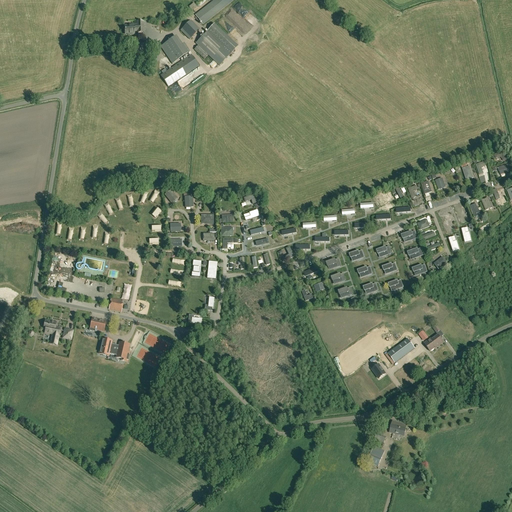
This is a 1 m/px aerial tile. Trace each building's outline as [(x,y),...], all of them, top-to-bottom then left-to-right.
[(203,24),(233,0),(214,0),(195,15),(203,24)] [(261,26),(253,10),(250,12),(249,8),(243,11),(254,30),(261,26)] [(142,32),(142,28),(144,28),(143,21),(137,22),(137,25),(129,25),(129,26),(125,26),(125,34),(130,34),(130,35),(134,35),(134,31),(137,31),(137,33),(142,32)] [(190,39),(198,31),(190,22),(181,30),(190,39)] [(232,40),(215,23),(212,26),(207,32),(196,43),(198,45),(194,50),(204,59),(208,55),(219,65),(230,54),(236,49),(229,43),(232,40)] [(174,38),(161,47),(172,64),(190,52),(184,44),(180,47),(174,38)] [(168,87),(199,66),(192,55),(161,76),(168,87)] [(202,66),(192,73),(196,78),(206,72),(202,66)] [(504,152),(494,155),(496,159),(501,157),(503,161),(507,160),(504,152)] [(484,162),(476,165),(479,175),(483,173),(481,167),(486,166),(484,162)] [(508,164),(498,168),(501,175),(511,171),(508,164)] [(469,166),(462,169),(466,180),(473,178),(469,166)] [(486,174),(481,175),(484,185),(489,183),(493,182),(490,166),(485,167),(486,174)] [(442,179),(435,181),(438,190),(445,187),(442,179)] [(428,181),(421,184),(425,194),(432,192),(428,181)] [(417,186),(408,189),(412,199),(415,197),(413,191),(418,190),(417,186)] [(404,197),(399,187),(395,189),(400,199),(404,197)] [(178,198),(171,190),(164,195),(171,203),(178,198)] [(503,192),(494,196),(498,205),(502,204),(499,198),(504,196),(503,192)] [(378,197),(383,206),(389,203),(385,194),(378,197)] [(254,195),(244,198),(245,202),(251,200),(252,204),(257,203),(254,195)] [(192,196),(185,197),(185,208),(193,207),(192,196)] [(488,198),(482,201),(486,211),(492,208),(488,198)] [(476,204),(469,207),(473,216),(480,213),(476,204)] [(459,209),(457,211),(462,221),(465,219),(459,209)] [(339,212),(335,214),(340,222),(344,219),(339,212)] [(454,224),(450,212),(446,213),(442,214),(446,226),(454,224)] [(201,215),(201,224),(213,224),(214,215),(201,215)] [(427,220),(417,224),(420,231),(430,227),(427,220)] [(468,227),(461,229),(464,240),(470,238),(468,227)] [(221,228),(221,236),(233,236),(233,228),(221,228)] [(408,233),(401,235),(404,243),(417,238),(414,232),(409,234),(408,233)] [(434,232),(422,236),(423,241),(435,237),(434,232)] [(315,238),(315,242),(320,242),(320,243),(329,243),(329,238),(325,238),(325,234),(322,234),(322,238),(315,238)] [(136,235),(127,235),(126,245),(140,246),(140,236),(136,236),(136,235)] [(379,240),(377,237),(374,238),(373,235),(361,239),(364,246),(379,240)] [(454,236),(448,238),(452,249),(458,247),(454,236)] [(223,239),(223,249),(227,249),(227,243),(232,243),(232,239),(223,239)] [(365,250),(380,244),(379,240),(363,246),(365,250)] [(439,243),(427,248),(429,252),(441,247),(439,243)] [(289,255),(285,257),(287,260),(294,257),(289,247),(286,249),(289,255)] [(382,248),(376,250),(379,258),(390,254),(388,247),(383,249),(382,248)] [(414,250),(407,252),(410,260),(422,256),(420,249),(415,251),(414,250)] [(355,252),(349,254),(352,262),(363,258),(361,251),(356,253),(355,252)] [(443,257),(434,264),(439,270),(447,263),(443,257)] [(331,260),(325,262),(328,270),(339,266),(337,259),(332,261),(331,260)] [(388,265),(382,267),(385,275),(396,271),(394,264),(389,266),(388,265)] [(215,266),(208,265),(206,274),(214,275),(215,266)] [(418,266),(412,268),(415,276),(427,272),(424,265),(419,267),(418,266)] [(317,267),(304,272),(306,276),(311,274),(311,275),(318,272),(317,267)] [(364,268),(357,270),(360,278),(371,274),(369,267),(364,269),(364,268)] [(337,275),(330,277),(333,285),(345,281),(342,274),(337,276),(337,275)] [(394,282),(388,284),(391,292),(403,288),(400,281),(395,283),(394,282)] [(323,282),(314,286),(316,292),(325,289),(323,282)] [(369,285),(363,287),(366,295),(377,291),(375,284),(370,286),(369,285)] [(129,286),(126,301),(133,302),(136,287),(129,286)] [(344,289),(337,291),(340,299),(351,295),(349,288),(344,290),(344,289)] [(304,290),(301,291),(305,302),(313,299),(311,295),(307,296),(304,290)] [(122,312),(124,301),(111,298),(109,309),(122,312)] [(205,306),(205,310),(212,311),(212,308),(213,308),(214,298),(209,298),(208,306),(205,306)] [(189,315),(188,322),(191,323),(191,324),(201,325),(202,319),(193,319),(194,316),(189,315)] [(106,321),(92,318),(89,331),(96,332),(96,330),(104,332),(106,321)] [(46,321),(44,329),(46,329),(45,333),(53,334),(52,340),(51,343),(57,345),(58,341),(59,336),(60,330),(55,329),(56,327),(56,323),(46,321)] [(71,340),(72,331),(65,330),(63,338),(71,340)] [(441,339),(438,335),(430,341),(429,340),(424,344),(430,352),(437,346),(437,347),(444,342),(441,339)] [(150,336),(146,344),(168,354),(172,346),(150,336)] [(114,345),(111,344),(112,341),(102,339),(99,354),(109,356),(109,354),(117,355),(116,358),(121,359),(121,360),(127,362),(130,352),(128,351),(129,344),(119,342),(119,345),(114,344),(114,345)] [(406,340),(388,354),(395,364),(415,349),(407,340),(407,339),(406,340)] [(138,356),(144,362),(151,355),(145,349),(138,356)] [(420,369),(428,356),(423,353),(415,365),(420,369)] [(353,375),(380,361),(377,355),(350,370),(353,375)] [(379,380),(386,374),(379,364),(371,370),(379,380)] [(408,370),(399,376),(402,381),(411,375),(408,370)] [(404,436),(407,425),(393,421),(390,433),(404,436)] [(384,444),(386,437),(376,432),(373,439),(384,444)] [(392,461),(397,450),(389,446),(384,457),(392,461)] [(379,466),(385,451),(375,447),(368,462),(379,466)]
